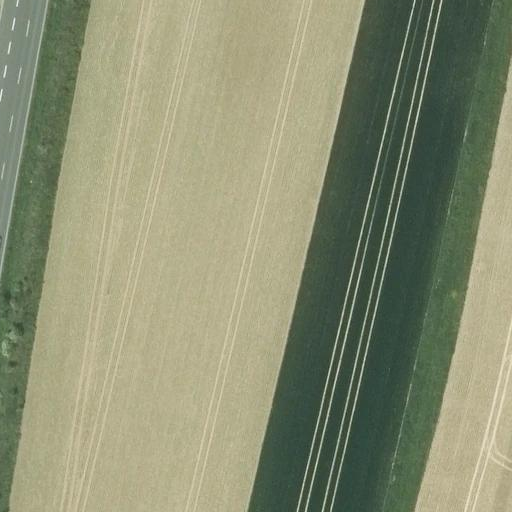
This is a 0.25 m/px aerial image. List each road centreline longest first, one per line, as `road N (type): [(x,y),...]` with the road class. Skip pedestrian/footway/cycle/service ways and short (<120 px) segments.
road 1 (track): [(511,73),(417,511)]
road 2 (primary): [(35,0),(0,204)]
